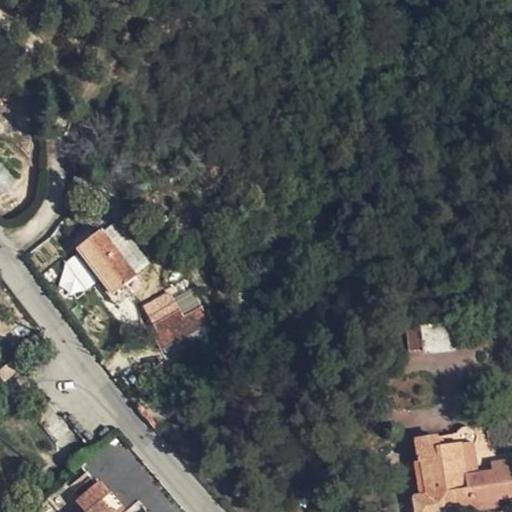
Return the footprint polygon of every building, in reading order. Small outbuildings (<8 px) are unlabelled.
[(110,298),(137,279),(100,231),(76,250),(110,298)] [(170,295),(147,309),(158,330),(152,334),(161,349),(208,321),(200,305),(183,315),(170,295)] [(422,348),(455,346),(454,322),(421,323),(422,348)] [(15,381),(25,373),(12,357),(2,365),(15,381)] [(422,495),(414,497),(409,498),(410,511),(458,511),(491,507),(490,500),(511,497),(511,477),(510,462),(486,465),(487,473),(471,475),(467,446),(471,443),(473,438),(470,430),(468,428),(463,427),(457,427),(451,434),(452,445),(434,448),(433,436),(409,440),(413,464),(416,463),(422,495)] [(452,445),(451,434),(433,436),(434,448),(452,445)] [(410,473),(414,497),(422,495),(416,463),(413,464),(404,465),(405,473),(410,473)] [(109,490),(98,476),(76,495),(86,509),(81,511),(117,511),(115,508),(112,511),(102,496),(109,490)]
